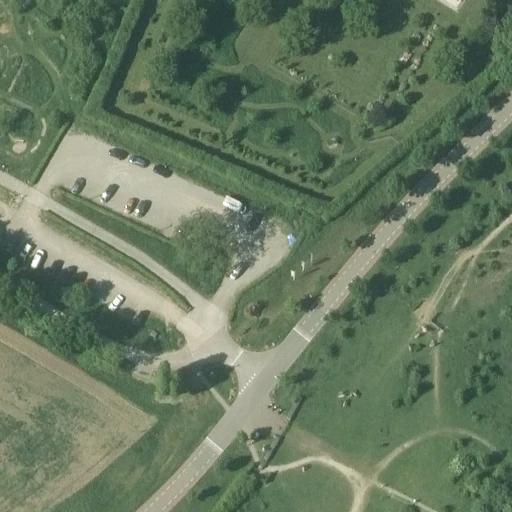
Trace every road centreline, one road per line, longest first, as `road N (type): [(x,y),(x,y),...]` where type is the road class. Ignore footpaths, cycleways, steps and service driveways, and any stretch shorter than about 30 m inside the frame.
road 1 (unclassified): [(152,511),(369,252),(511,105)]
road 2 (track): [(0,279),(122,353),(187,359)]
